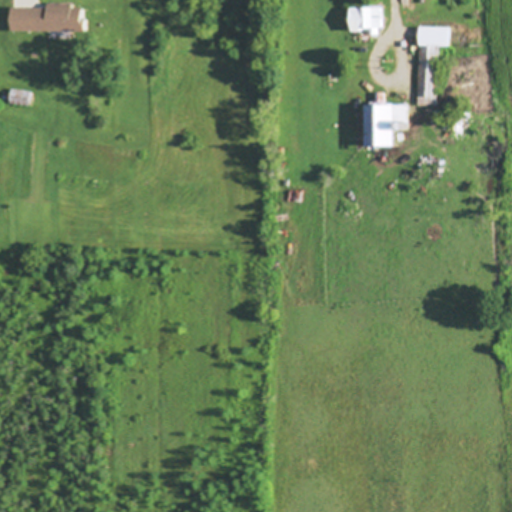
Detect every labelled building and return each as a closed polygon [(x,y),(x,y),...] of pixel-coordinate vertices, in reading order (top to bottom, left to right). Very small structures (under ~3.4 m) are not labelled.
[(76,2),(76,8),(86,8),(86,17),(89,17),(89,30),(16,28),(16,5),(52,6),(52,2),(76,2)] [(384,5),(384,26),(380,26),(380,33),(372,33),(372,26),(364,26),(364,29),(354,30),(354,6),(384,5)] [(451,27),(451,46),(441,45),(440,105),(420,105),(422,45),(422,26),(451,27)] [(33,90),(32,103),(12,101),(12,98),(4,97),(4,91),(13,92),(13,88),(33,90)] [(387,93),(387,103),(399,103),(399,104),(410,104),(410,129),(399,129),(399,145),(369,145),(369,103),(378,103),(378,93),(387,93)]
